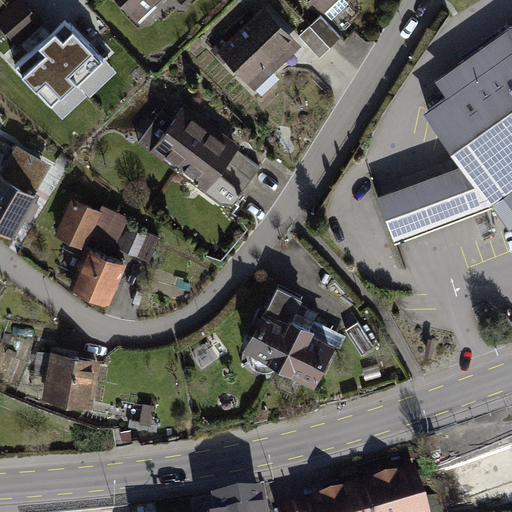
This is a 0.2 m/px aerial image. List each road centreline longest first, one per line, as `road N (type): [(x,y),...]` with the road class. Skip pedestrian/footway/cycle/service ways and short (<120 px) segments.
road 1 (residential): [(419,0),(286,209),(213,299),(183,323),(147,335),(104,328),(0,255)]
road 2 (tertiary): [(0,486),(250,457),(511,374)]
